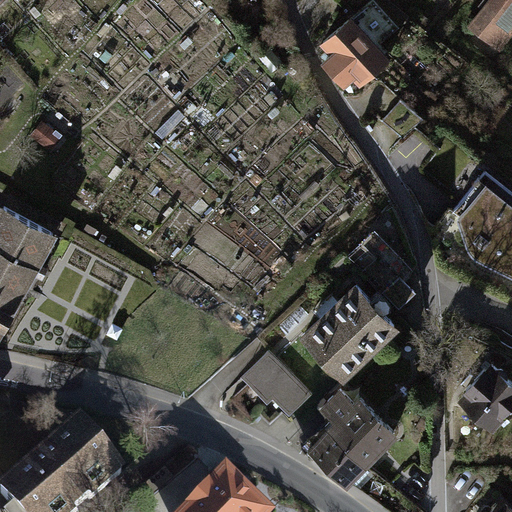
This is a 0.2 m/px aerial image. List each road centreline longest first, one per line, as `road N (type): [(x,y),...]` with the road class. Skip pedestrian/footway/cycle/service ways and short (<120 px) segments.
road 1 (residential): [(437,511),(429,277),(400,203),(319,86),(284,0)]
road 2 (tertiary): [(0,377),(183,425),(277,466),(350,511)]
